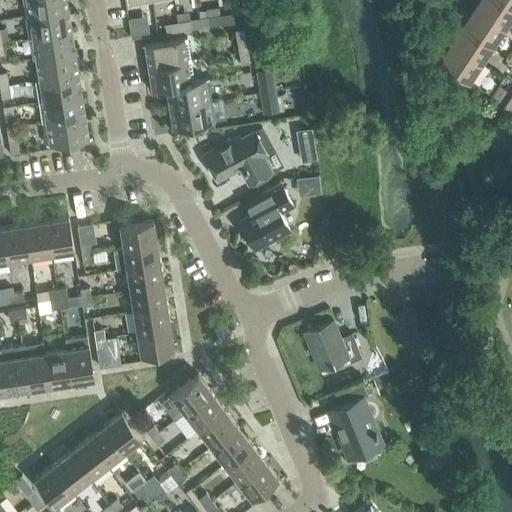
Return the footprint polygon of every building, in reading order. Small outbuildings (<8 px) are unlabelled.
[(64,10),(62,0),(22,0),(26,16),(32,15),(64,10)] [(511,14),(511,4),(505,0),(477,0),(473,6),(504,26),(511,14)] [(504,26),(473,6),(462,23),(493,43),(504,26)] [(64,10),(32,15),(36,37),(68,32),(64,10)] [(234,22),(233,13),(221,15),(222,24),(234,22)] [(222,24),(221,15),(199,18),(201,27),(222,24)] [(146,17),(129,20),(131,38),(148,35),(146,17)] [(191,29),(190,19),(177,21),(178,31),(191,29)] [(178,31),(177,21),(165,23),(166,33),(178,31)] [(493,43),(462,23),(451,41),(481,61),(493,43)] [(248,51),(244,28),(235,30),(239,52),(248,51)] [(68,32),(36,37),(29,38),(32,59),(39,58),(71,53),(68,32)] [(190,60),(187,37),(147,43),(151,66),(183,61),(190,60)] [(481,61),(451,41),(438,59),(469,79),(481,61)] [(250,62),(248,51),(239,52),(241,64),(250,62)] [(74,74),(71,53),(39,58),(43,79),(74,74)] [(187,84),(187,81),(183,61),(151,66),(155,88),(169,86),(187,84)] [(257,70),(260,91),(274,89),(271,68),(257,70)] [(0,86),(9,85),(7,71),(0,72),(0,86)] [(74,74),(43,79),(36,80),(39,102),(78,95),(74,74)] [(211,100),(207,78),(187,81),(187,84),(169,86),(172,106),(211,100)] [(499,101),(506,89),(498,84),(491,95),(499,101)] [(13,105),(9,85),(0,86),(0,88),(3,106),(13,105)] [(278,116),(274,89),(260,91),(264,118),(278,116)] [(81,117),(78,95),(39,102),(42,123),(81,117)] [(214,123),(211,100),(172,106),(176,129),(214,123)] [(16,126),(13,105),(3,106),(6,128),(16,126)] [(85,140),(81,117),(42,123),(46,146),(85,140)] [(20,153),(16,126),(6,128),(11,155),(20,153)] [(312,130),(297,132),(302,163),(317,161),(312,130)] [(265,151),(255,131),(241,139),(240,137),(204,155),(216,177),(240,165),(250,182),(270,172),(260,154),(265,151)] [(320,177),(297,179),(299,192),(321,189),(320,177)] [(254,248),(289,229),(280,212),(292,205),(280,182),(242,202),(249,215),(239,221),(254,248)] [(73,250),(69,226),(68,216),(46,220),(52,253),(73,250)] [(157,240),(153,219),(119,225),(123,246),(157,240)] [(52,253),(46,220),(24,223),(30,257),(52,253)] [(96,242),(93,222),(77,225),(82,253),(92,251),(90,243),(96,242)] [(30,257),(24,223),(3,227),(9,260),(30,257)] [(0,261),(9,260),(3,227),(0,227),(0,261)] [(160,262),(157,242),(157,240),(123,246),(126,267),(160,262)] [(93,260),(92,251),(82,253),(83,262),(93,260)] [(163,284),(160,264),(160,262),(126,267),(129,289),(163,284)] [(167,306),(163,284),(129,289),(133,311),(167,306)] [(0,302),(15,301),(14,291),(13,287),(0,288),(0,302)] [(68,296),(66,287),(57,288),(59,298),(68,296)] [(89,296),(88,287),(80,288),(81,297),(89,296)] [(59,298),(57,288),(48,290),(50,299),(59,298)] [(24,299),(23,290),(14,291),(15,301),(24,299)] [(69,306),(68,296),(59,298),(61,307),(69,306)] [(91,309),(89,296),(81,297),(84,310),(91,309)] [(61,307),(59,298),(50,299),(51,309),(61,307)] [(170,326),(167,306),(133,311),(136,332),(170,326)] [(27,316),(25,307),(17,308),(18,318),(27,316)] [(18,318),(17,308),(8,310),(9,319),(18,318)] [(319,368),(348,357),(350,362),(362,357),(352,333),(341,337),(333,319),(304,331),(319,368)] [(229,330),(225,321),(213,326),(217,335),(229,330)] [(174,349),(170,329),(170,326),(136,332),(140,354),(174,349)] [(105,337),(104,328),(94,330),(95,338),(105,337)] [(106,346),(105,337),(95,338),(96,347),(106,346)] [(94,377),(88,344),(67,348),(72,381),(94,377)] [(0,392),(8,391),(3,358),(2,358),(1,348),(0,348),(0,392)] [(72,381),(67,348),(45,351),(50,384),(72,381)] [(50,384),(45,351),(24,355),(29,388),(50,384)] [(29,388),(24,355),(3,358),(8,391),(29,388)] [(389,370),(377,375),(383,389),(395,384),(389,370)] [(211,391),(197,373),(161,401),(174,418),(183,411),(184,411),(211,391)] [(382,444),(362,397),(368,394),(362,382),(338,392),(343,404),(329,410),(349,458),(382,444)] [(225,408),(211,391),(184,411),(198,429),(225,408)] [(238,425),(225,408),(198,429),(211,446),(238,425)] [(124,451),(142,437),(121,411),(104,424),(124,451)] [(107,464),(124,451),(104,424),(87,438),(107,464)] [(159,431),(154,425),(146,430),(151,437),(159,431)] [(251,443),(238,425),(211,446),(225,464),(251,443)] [(164,438),(159,431),(151,437),(157,444),(164,438)] [(90,477),(107,464),(87,438),(70,451),(90,477)] [(264,459),(251,443),(225,464),(237,480),(264,459)] [(72,491),(90,477),(70,451),(52,465),(72,491)] [(278,478),(264,459),(237,480),(252,498),(278,478)] [(180,471),(174,463),(167,469),(170,473),(173,476),(180,471)] [(55,505),(72,491),(52,465),(34,478),(55,505)] [(161,476),(157,479),(159,482),(170,473),(167,469),(160,475),(161,476)] [(185,477),(180,471),(173,476),(178,483),(185,477)] [(157,479),(153,475),(146,480),(152,487),(159,482),(157,479)] [(152,487),(146,480),(139,486),(145,493),(152,487)] [(165,489),(159,482),(152,487),(158,495),(165,489)] [(158,495),(152,487),(145,493),(151,500),(158,495)] [(31,502),(39,495),(34,489),(26,495),(31,502)] [(212,500),(206,492),(198,498),(204,506),(212,500)] [(45,503),(39,495),(31,502),(36,509),(45,503)] [(122,505),(116,498),(110,503),(115,511),(122,505)] [(208,511),(209,511),(217,506),(212,500),(204,506),(208,511)] [(8,511),(0,501),(0,511),(8,511)] [(113,511),(115,511),(110,503),(103,509),(104,511),(113,511)]
